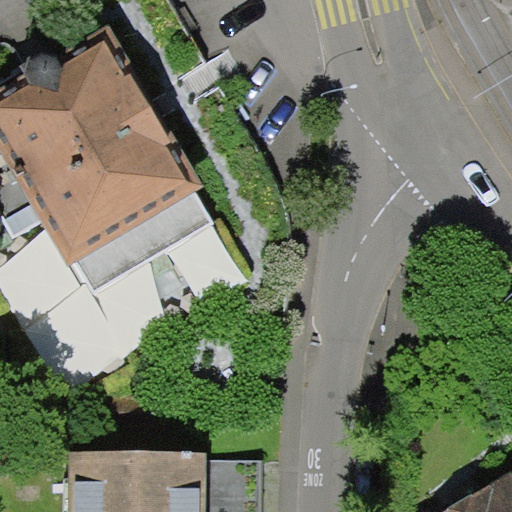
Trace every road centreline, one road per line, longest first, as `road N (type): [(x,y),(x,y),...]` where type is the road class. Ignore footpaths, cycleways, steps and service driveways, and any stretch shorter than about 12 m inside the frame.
road 1 (residential): [(437,153),(373,220),(351,258),(335,340),(330,511)]
road 2 (residential): [(362,0),(391,73),(437,153)]
